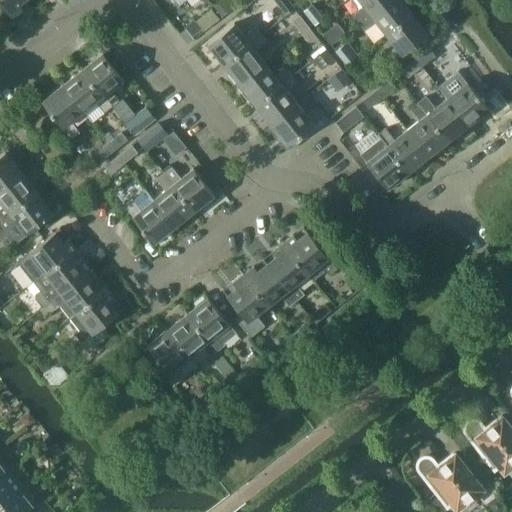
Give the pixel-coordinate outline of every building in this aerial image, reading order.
[(20,5),(25,0),(0,0),(0,2),(12,17),(23,8),(20,5)] [(226,0),(220,0),(211,8),(219,18),(233,8),(226,0)] [(387,0),(358,0),(363,6),(353,15),(359,22),(387,0)] [(387,0),(359,22),(365,30),(376,22),(385,34),(413,13),(402,0),(387,0)] [(304,11),(316,25),(324,19),(312,4),(304,11)] [(429,33),(413,13),(385,34),(395,46),(384,55),(391,63),(402,55),(429,33)] [(310,28),(299,14),(291,21),(302,35),(310,28)] [(195,20),(184,28),(185,29),(192,38),(193,39),(203,31),(195,20)] [(245,35),(235,22),(207,43),(223,64),(262,34),(256,27),(245,35)] [(332,25),(322,33),(331,44),(341,36),(332,25)] [(321,42),(310,28),(302,35),(313,48),(321,42)] [(262,34),(223,64),(239,84),(267,62),(257,51),(268,42),(262,34)] [(452,38),(444,44),(454,56),(461,50),(452,38)] [(355,58),(344,44),(336,51),(347,64),(355,58)] [(422,66),(436,56),(429,48),(416,58),(422,66)] [(334,60),(326,50),(313,60),(321,70),(334,60)] [(82,69),(104,96),(112,107),(120,101),(112,90),(124,80),(118,71),(103,52),(82,69)] [(416,58),(402,69),(408,77),(422,66),(416,58)] [(267,62),(239,84),(255,104),(293,74),(287,66),(276,74),(267,62)] [(124,67),(118,71),(124,80),(131,75),(124,67)] [(82,69),(62,85),(84,112),(96,103),(104,113),(112,107),(104,96),(82,69)] [(342,69),(329,80),(337,91),(351,80),(342,69)] [(446,97),(468,124),(488,108),(466,81),(458,71),(450,77),(458,87),(446,97)] [(293,74),(255,104),(271,124),(298,102),(289,90),(299,82),(293,74)] [(382,98),(396,87),(390,79),(376,90),(382,98)] [(62,85),(41,101),(62,127),(71,139),(80,132),(71,122),(84,112),(62,85)] [(376,90),(362,101),(369,109),(382,98),(376,90)] [(418,102),(448,140),(468,124),(446,97),(434,106),(425,96),(418,102)] [(308,114),(298,102),(271,124),(287,144),(325,114),(318,106),(308,114)] [(406,128),(428,156),(448,140),(418,102),(410,109),(418,119),(406,128)] [(335,122),(343,132),(364,116),(356,106),(335,122)] [(155,118),(147,109),(147,108),(125,125),(133,135),(155,118)] [(158,123),(137,140),(145,150),(166,133),(158,123)] [(378,134),(408,172),(428,156),(406,128),(394,138),(386,128),(378,134)] [(114,151),(128,140),(121,132),(108,143),(114,151)] [(365,161),(387,188),(408,172),(378,134),(370,140),(378,150),(365,161)] [(114,151),(108,143),(94,154),(100,162),(114,151)] [(138,152),(132,144),(118,155),(124,163),(138,152)] [(0,188),(21,172),(4,151),(0,154),(0,188)] [(124,163),(118,155),(104,166),(110,174),(124,163)] [(164,172),(194,210),(214,194),(192,167),(180,177),(172,166),(164,172)] [(0,220),(37,192),(21,172),(0,188),(0,202),(3,206),(0,207),(0,220)] [(152,199),(174,226),(194,210),(164,172),(156,179),(164,189),(152,199)] [(153,242),(174,226),(152,199),(145,190),(133,199),(132,198),(123,205),(153,242)] [(0,233),(15,221),(25,234),(53,212),(51,210),(54,208),(46,198),(43,200),(37,192),(0,220),(0,233)] [(33,281),(76,248),(67,237),(63,241),(55,231),(27,253),(17,260),(33,281)] [(293,234),(283,242),(308,274),(320,265),(329,275),(337,268),(329,258),(307,231),(297,239),(293,234)] [(267,263),(288,290),(296,301),(305,294),(296,284),(308,274),(283,242),(272,251),(276,256),(267,263)] [(42,307),(87,272),(79,262),(84,258),(76,248),(33,281),(40,290),(35,294),(35,298),(42,307)] [(253,265),(243,274),(268,306),(281,296),(289,307),(296,301),(288,290),(267,263),(257,270),(253,265)] [(69,318),(107,288),(99,278),(94,281),(87,272),(42,307),(42,308),(54,298),(69,318)] [(226,295),(240,313),(234,318),(250,338),(265,326),(256,315),(268,306),(243,274),(232,282),(236,287),(226,295)] [(99,343),(91,333),(118,312),(111,302),(115,298),(107,288),(69,318),(79,329),(74,333),(81,341),(88,351),(99,343)] [(208,297),(187,313),(217,351),(225,344),(224,342),(236,332),(208,297)] [(325,305),(314,313),(320,320),(330,311),(325,305)] [(217,351),(187,313),(167,329),(189,356),(197,366),(198,366),(189,355),(201,346),(209,357),(217,351)] [(300,325),(290,333),(295,340),(305,332),(300,325)] [(197,366),(189,356),(167,329),(147,345),(157,358),(153,361),(173,386),(197,366)] [(260,363),(254,354),(240,365),(246,374),(260,363)] [(233,384),(227,376),(213,387),(220,395),(233,384)] [(220,395),(213,387),(200,398),(206,406),(220,395)] [(28,410),(20,417),(27,426),(36,420),(28,410)] [(494,470),(495,470),(495,469),(499,466),(503,472),(511,465),(511,428),(502,416),(485,429),(480,422),(478,421),(477,420),(476,420),(474,419),(473,419),(470,420),(469,420),(468,421),(467,421),(466,423),(465,424),(464,426),(464,427),(464,429),(464,430),(464,432),(465,433),(494,470)] [(52,453),(44,459),(51,467),(58,461),(52,453)] [(483,488),(455,453),(438,466),(433,459),(432,458),(431,458),(428,457),(427,456),(425,456),(422,457),(421,458),(420,458),(419,459),(418,461),(417,463),(417,464),(417,465),(417,468),(417,469),(418,471),(447,507),(448,507),(448,506),(452,503),(456,509),(483,488)] [(0,477),(9,470),(0,458),(0,477)] [(0,506),(23,488),(9,470),(0,477),(0,506)] [(23,488),(0,506),(0,511),(53,511),(54,511),(45,501),(38,507),(23,488)] [(493,495),(483,503),(490,511),(497,511),(503,508),(493,495)]
